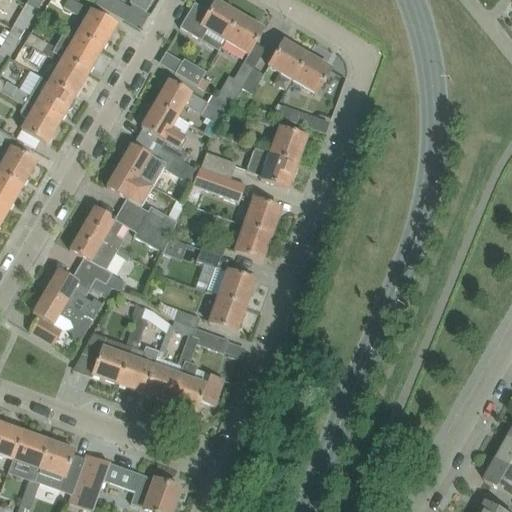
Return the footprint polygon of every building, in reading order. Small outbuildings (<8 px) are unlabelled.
[(28,0),(25,7),(35,13),(42,0),(28,0)] [(62,0),(58,7),(72,15),(78,5),(68,0),(62,0)] [(98,0),(95,5),(129,26),(136,14),(113,0),(98,0)] [(132,0),(130,5),(145,14),(153,0),(132,0)] [(200,28),(224,42),(238,17),(214,3),(200,28)] [(11,30),(21,36),(35,13),(25,7),(11,30)] [(90,13),(76,37),(101,51),(115,27),(90,13)] [(227,78),(214,100),(229,108),(240,89),(241,90),(252,71),(258,61),(264,51),(254,45),(262,32),(238,17),(224,42),(246,56),(232,81),(227,78)] [(0,49),(0,55),(7,60),(21,36),(11,30),(9,35),(3,31),(0,35),(0,47),(1,48),(0,49)] [(24,44),(37,53),(43,43),(29,35),(24,44)] [(76,37),(62,61),(88,75),(101,51),(76,37)] [(43,43),(37,53),(50,60),(55,50),(43,43)] [(267,68),(292,82),(306,57),(282,43),(267,68)] [(306,57),(292,82),(316,97),(330,72),(306,57)] [(62,61),(49,84),(74,99),(88,75),(62,61)] [(183,62),(175,76),(197,88),(202,79),(205,75),(183,62)] [(252,71),(241,90),(251,96),(262,76),(252,71)] [(16,90),(2,82),(0,80),(0,94),(10,100),(16,90)] [(168,83),(154,106),(177,120),(183,108),(218,128),(229,108),(214,100),(210,97),(205,105),(168,83)] [(74,105),(75,101),(73,100),(74,99),(49,84),(42,96),(32,90),(28,97),(27,98),(29,99),(26,103),(60,123),(67,111),(68,112),(71,110),(73,108),(74,105)] [(16,90),(10,100),(22,107),(19,113),(20,117),(27,121),(21,132),(46,147),(60,123),(26,103),(29,99),(27,98),(28,97),(16,90)] [(164,144),(160,151),(181,164),(186,155),(180,152),(186,141),(170,132),(177,120),(154,106),(140,130),(164,144)] [(282,108),(278,119),(309,130),(313,119),(283,108),(282,108)] [(268,128),(272,117),(270,116),(270,115),(254,110),(252,121),(268,128)] [(278,129),(268,155),(268,156),(296,166),(306,140),(278,129)] [(130,148),(118,169),(152,189),(162,171),(191,188),(193,182),(197,173),(181,164),(160,151),(154,162),(130,148)] [(268,156),(268,155),(253,149),(245,174),(260,179),(259,182),(287,192),(296,166),(268,156)] [(11,150),(0,168),(0,175),(22,188),(34,166),(35,167),(36,165),(35,165),(36,164),(11,150)] [(197,171),(230,182),(234,165),(204,154),(197,171)] [(118,169),(105,190),(140,210),(152,189),(118,169)] [(197,173),(193,182),(243,199),(247,188),(230,182),(197,171),(197,173)] [(0,175),(0,207),(8,212),(22,188),(0,175)] [(252,201),(242,227),(270,238),(280,211),(252,201)] [(146,213),(140,224),(168,240),(176,224),(149,208),(146,213)] [(93,210),(81,231),(116,252),(122,242),(115,237),(121,226),(93,210)] [(134,234),(132,238),(161,255),(168,240),(140,224),(134,234)] [(270,238),(242,227),(233,254),(261,264),(270,238)] [(83,261),(76,271),(94,281),(111,290),(118,292),(123,283),(110,276),(110,275),(104,272),(116,252),(81,231),(69,253),(83,261)] [(168,241),(162,256),(170,260),(176,244),(168,241)] [(220,260),(224,248),(203,241),(199,252),(220,260)] [(217,298),(217,299),(245,309),(254,283),(227,273),(231,264),(220,260),(199,252),(195,263),(214,270),(205,294),(217,298)] [(57,273),(44,294),(91,322),(98,309),(90,305),(91,303),(73,294),(77,285),(88,291),(94,281),(76,271),(70,281),(57,273)] [(80,344),(91,322),(44,294),(39,304),(36,302),(33,303),(30,309),(31,312),(33,314),(32,315),(39,319),(30,335),(52,348),(61,332),(52,327),(59,316),(69,322),(73,331),(70,333),(74,342),(80,344)] [(245,309),(217,299),(207,325),(235,336),(245,309)] [(177,311),(173,323),(195,331),(199,320),(177,311)] [(136,318),(130,334),(139,337),(145,321),(136,318)] [(186,337),(181,352),(192,356),(196,347),(197,341),(193,340),(196,331),(195,331),(173,323),(169,331),(186,337)] [(197,341),(196,347),(223,357),(228,343),(196,331),(193,340),(197,341)] [(130,334),(125,348),(130,350),(134,352),(135,350),(139,337),(130,334)] [(91,377),(117,387),(127,359),(121,357),(101,350),(105,341),(92,336),(81,357),(96,362),(91,377)] [(117,387),(143,396),(156,359),(158,354),(145,350),(143,353),(135,350),(134,352),(130,350),(127,359),(117,387)] [(182,369),(169,405),(195,415),(199,404),(214,409),(224,383),(212,378),(208,389),(192,383),(197,368),(189,365),(192,356),(181,352),(176,366),(182,369)] [(143,396),(169,405),(182,369),(176,366),(156,359),(143,396)] [(0,457),(12,462),(22,435),(9,430),(10,426),(8,424),(2,422),(0,422),(0,457)] [(12,462),(38,471),(48,444),(22,435),(12,462)] [(511,440),(509,439),(497,461),(511,469),(511,440)] [(59,494),(74,453),(61,449),(62,446),(50,441),(49,444),(48,444),(38,471),(35,480),(33,485),(37,486),(59,494)] [(171,511),(179,491),(153,482),(85,458),(68,506),(83,511),(92,511),(103,484),(134,495),(130,507),(144,511),(171,511)] [(511,469),(497,461),(488,475),(484,483),(511,499),(511,469)] [(33,496),(37,486),(33,485),(35,480),(29,478),(24,493),(33,496)] [(33,496),(24,493),(18,507),(28,511),(33,496)] [(481,511),(480,511),(502,511),(486,503),(482,511),(481,511)]
